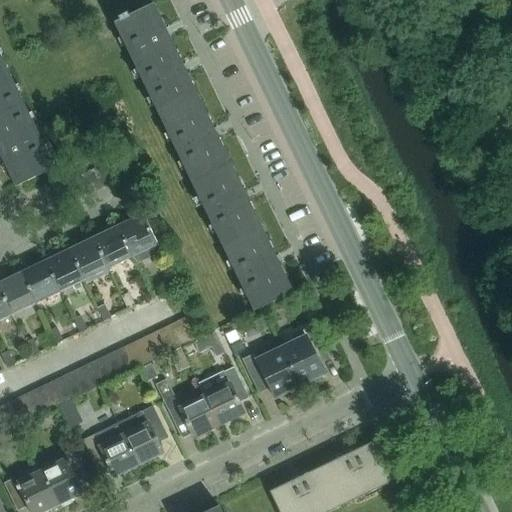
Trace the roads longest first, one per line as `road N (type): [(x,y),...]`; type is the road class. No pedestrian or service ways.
road 1 (tertiary): [(411,377),(228,0)]
road 2 (residential): [(133,511),(411,377)]
road 3 (tertiary): [(476,511),(411,377)]
